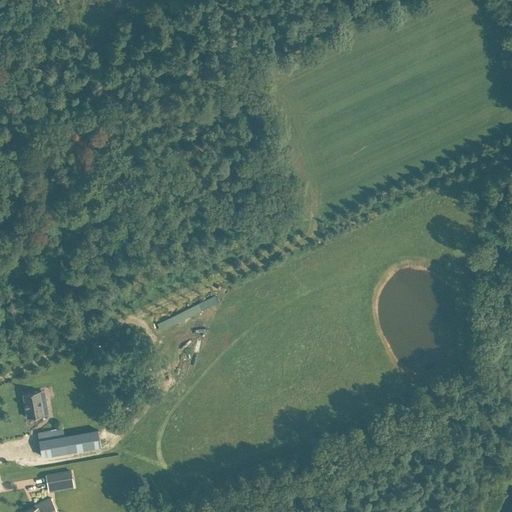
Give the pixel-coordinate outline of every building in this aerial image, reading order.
[(165,326),(220,303),(217,295),(162,318),(165,326)] [(41,400),(39,390),(23,393),(27,417),(49,414),(48,408),(47,408),(46,399),(41,400)] [(101,445),(98,430),(39,440),(42,455),(101,445)] [(61,489),(60,483),(72,481),(70,471),(46,475),(49,491),(61,489)] [(53,511),(56,511),(50,497),(35,505),(36,507),(25,511),(53,511)]
